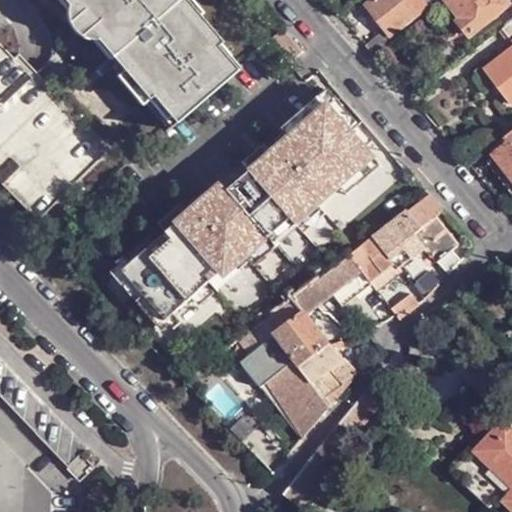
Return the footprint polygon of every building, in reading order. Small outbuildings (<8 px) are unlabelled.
[(65,0),(80,16),(86,11),(76,0),(65,0)] [(76,0),(86,11),(80,16),(90,28),(96,23),(133,65),(129,69),(153,97),(156,94),(169,108),(174,104),(184,116),(225,81),(220,76),(230,67),(211,45),(218,39),(199,16),(194,20),(178,3),(181,0),(76,0)] [(205,11),(195,0),(181,0),(178,3),(194,20),(199,16),(205,11)] [(391,36),(393,35),(428,7),(422,0),(372,0),(366,5),(387,31),(391,36)] [(448,0),(464,19),(460,21),(471,36),(511,5),(506,0),(448,0)] [(511,20),(503,28),(511,39),(511,50),(488,69),(511,99),(511,20)] [(133,65),(96,23),(90,28),(120,63),(117,66),(147,102),(148,101),(171,127),(184,116),(174,104),(169,108),(156,94),(153,97),(129,69),(133,65)] [(293,64),(308,51),(287,28),(272,41),(293,64)] [(367,46),(376,56),(396,39),(393,35),(391,36),(387,31),(367,46)] [(241,66),(218,39),(211,45),(230,67),(220,76),(225,81),(241,66)] [(330,88),(300,114),(310,125),(332,106),(338,113),(346,107),(330,88)] [(199,197),(187,207),(191,212),(169,232),(133,263),(126,270),(169,320),(177,313),(195,297),(210,284),(213,281),(236,262),(246,253),(250,257),(294,218),(299,224),(321,205),(343,186),(377,157),(338,113),(332,106),(310,125),(308,123),(286,142),(284,140),(273,150),(275,152),(252,171),(231,190),(229,187),(207,206),(199,197)] [(511,135),(511,136),(511,137),(511,142),(498,153),(511,172),(511,135)] [(244,162),(252,171),(275,152),(273,150),(266,142),(244,162)] [(511,172),(498,153),(490,160),(511,189),(511,172)] [(377,157),(343,186),(350,194),(384,165),(377,157)] [(434,203),(429,196),(376,236),(391,253),(402,268),(403,270),(435,251),(441,260),(463,243),(443,215),(434,221),(426,210),(434,203)] [(184,204),(162,223),(169,232),(191,212),(187,207),(184,204)] [(299,224),(301,226),(306,232),(328,213),(321,205),(299,224)] [(299,224),(294,218),(250,257),(257,265),(301,226),(299,224)] [(376,236),(353,254),(366,269),(368,271),(373,278),(383,290),(393,282),(379,263),(391,253),(376,236)] [(366,269),(353,254),(343,261),(297,296),(297,298),(309,312),(346,284),(366,269)] [(126,270),(133,263),(127,255),(120,262),(122,264),(114,271),(166,331),(174,324),(177,328),(184,322),(177,313),(169,320),(126,270)] [(236,262),(213,281),(220,289),(242,270),(236,262)] [(368,271),(366,269),(346,284),(354,292),(373,278),(368,271)] [(210,284),(195,297),(201,305),(217,292),(210,284)] [(412,291),(395,305),(404,317),(422,303),(412,291)] [(334,342),(309,312),(297,298),(297,296),(241,340),(254,354),(244,361),(264,387),(270,382),(305,437),(333,404),(334,405),(358,375),(334,342)] [(0,396),(17,414),(35,394),(0,356),(0,396)] [(305,437),(270,382),(264,387),(303,439),(305,437)] [(87,447),(35,394),(17,414),(68,467),(66,469),(80,482),(94,467),(82,453),(87,447)] [(511,421),(508,418),(479,450),(481,451),(470,462),(477,468),(487,457),(511,480),(511,485),(504,494),(508,500),(511,503),(511,421)] [(341,425),(326,436),(336,450),(351,439),(341,425)] [(318,451),(295,480),(311,493),(330,468),(318,451)] [(511,480),(487,457),(477,468),(504,494),(511,485),(511,480)]
